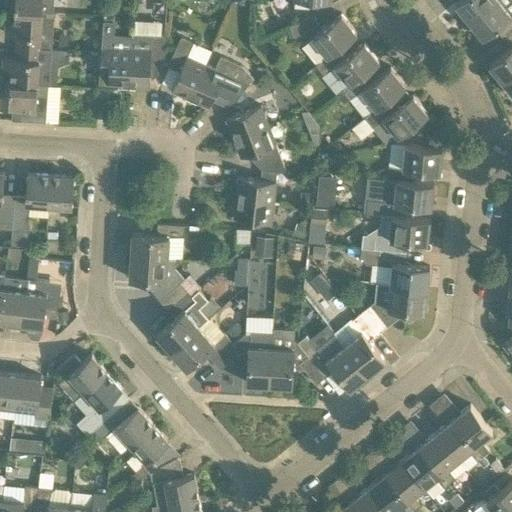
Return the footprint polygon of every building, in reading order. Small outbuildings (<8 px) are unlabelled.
[(15,0),(15,10),(54,13),(54,12),(52,12),(53,3),(54,3),(54,0),(15,0)] [(459,0),(455,3),(469,21),(495,0),(459,0)] [(511,0),(495,0),(469,21),(483,38),(495,29),(503,38),(511,30),(511,0)] [(51,50),(54,13),(15,10),(14,22),(6,22),(5,34),(17,35),(16,47),(51,50)] [(312,38),(327,56),(327,57),(337,48),(356,33),(341,14),(312,38)] [(295,38),(319,26),(314,15),(289,26),(295,38)] [(108,85),(128,86),(133,33),(131,33),(131,35),(113,34),(113,30),(102,29),(100,64),(99,84),(100,84),(101,67),(109,67),(108,85)] [(511,30),(503,38),(510,47),(489,64),(503,82),(511,74),(511,30)] [(164,34),(133,33),(128,86),(150,88),(151,70),(163,71),(164,34)] [(171,90),(190,99),(205,65),(186,56),(193,43),(180,37),(167,66),(179,72),(171,90)] [(344,58),(337,48),(327,57),(327,56),(316,65),(324,75),(335,66),(349,84),(350,84),(363,73),(379,61),(364,42),(344,58)] [(48,85),(51,50),(16,47),(15,59),(3,58),(2,70),(11,71),(10,83),(37,85),(37,84),(48,85)] [(215,69),(205,65),(190,99),(209,107),(216,91),(219,93),(228,102),(226,104),(226,105),(254,80),(241,66),(220,56),(215,69)] [(371,82),(363,73),(350,84),(349,84),(342,90),(350,100),(361,91),(376,109),(386,101),(405,85),(390,67),(371,82)] [(511,74),(503,82),(511,93),(511,74)] [(37,95),(37,85),(10,83),(8,108),(20,108),(19,120),(46,122),(47,96),(37,95)] [(247,99),(242,95),(236,103),(242,107),(247,99)] [(376,109),(364,118),(372,128),(384,119),(398,137),(428,113),(413,95),(393,110),(386,101),(376,109)] [(233,138),(268,125),(261,106),(226,119),(233,138)] [(302,112),(315,145),(319,143),(321,128),(310,115),(307,110),(302,112)] [(268,125),(233,138),(241,158),(255,152),(260,169),(276,171),(286,172),(276,144),(268,125)] [(343,152),(339,143),(328,148),(332,157),(343,152)] [(396,180),(414,182),(415,170),(440,172),(442,149),(405,145),(403,168),(388,167),(387,180),(396,181),(396,180)] [(275,181),(276,171),(260,169),(259,179),(239,177),(236,198),(273,202),(276,181),(275,181)] [(0,227),(12,229),(14,197),(3,196),(5,172),(0,171),(0,227)] [(27,173),(26,198),(25,203),(49,205),(51,175),(27,173)] [(51,175),(49,205),(72,207),(74,176),(51,175)] [(431,207),(434,184),(414,182),(396,180),(396,181),(387,180),(374,178),(372,199),(366,198),(365,212),(380,214),(380,215),(393,216),(405,217),(406,205),(431,207)] [(329,196),(315,195),(314,207),(329,208),(329,196)] [(271,223),(273,202),(236,198),(234,219),(271,223)] [(312,222),(327,223),(328,209),(313,208),(312,222)] [(405,217),(393,216),(380,215),(378,227),(365,234),(362,234),(360,248),(379,250),(401,252),(402,240),(427,243),(430,219),(405,217)] [(131,256),(168,259),(170,236),(184,238),(185,225),(157,223),(157,235),(132,233),(131,256)] [(292,236),(302,239),(305,229),(295,226),(292,236)] [(27,229),(12,229),(10,247),(25,248),(27,229)] [(257,236),(255,256),(272,257),(274,237),(257,236)] [(58,251),(59,240),(47,240),(46,251),(58,251)] [(296,259),(299,246),(289,244),(286,257),(296,259)] [(325,259),(326,247),(314,245),(313,258),(325,259)] [(21,248),(9,247),(7,259),(20,261),(21,248)] [(379,250),(360,248),(360,253),(366,264),(392,267),(390,286),(427,290),(430,267),(405,264),(406,253),(401,252),(379,250)] [(188,292),(180,282),(167,268),(168,259),(131,256),(129,279),(150,280),(149,285),(151,289),(157,297),(160,300),(159,300),(167,309),(188,292)] [(249,257),(238,257),(237,268),(248,269),(249,257)] [(310,280),(319,290),(329,282),(320,272),(310,280)] [(59,295),(47,293),(48,281),(27,279),(25,290),(21,323),(43,326),(44,317),(57,318),(59,295)] [(425,312),(427,290),(390,286),(390,287),(381,286),(378,288),(377,300),(371,305),(388,326),(407,310),(425,312)] [(511,287),(509,287),(505,287),(503,302),(507,303),(506,312),(511,312),(511,287)] [(0,317),(0,321),(21,323),(25,290),(4,288),(0,317)] [(156,334),(171,351),(200,327),(199,326),(208,319),(199,308),(207,300),(198,289),(191,295),(188,292),(167,309),(175,318),(156,334)] [(388,326),(371,305),(362,313),(378,334),(388,326)] [(60,324),(67,323),(66,320),(69,320),(68,310),(59,311),(60,324)] [(362,332),(344,346),(367,374),(385,360),(370,341),(378,334),(362,313),(352,320),(362,332)] [(245,331),(238,322),(228,331),(235,340),(244,332),(245,331)] [(200,327),(171,351),(186,368),(205,352),(212,361),(246,333),(246,332),(244,332),(233,342),(225,334),(214,344),(200,327)] [(269,385),(272,347),(273,327),(272,327),(271,331),(250,330),(250,332),(246,332),(246,333),(212,361),(220,370),(241,353),(248,354),(247,383),(269,385)] [(273,327),(272,347),(269,385),(292,386),(293,369),(299,363),(308,356),(298,342),(299,341),(293,341),(294,328),(273,327)] [(350,389),(367,374),(344,346),(335,334),(318,348),(317,349),(306,335),(299,341),(298,342),(308,356),(325,376),(334,369),(350,389)] [(511,337),(503,345),(509,353),(511,350),(511,337)] [(91,354),(82,363),(74,354),(57,368),(64,377),(58,382),(74,401),(84,392),(107,372),(91,354)] [(316,384),(325,376),(308,356),(299,363),(316,384)] [(0,405),(15,407),(20,374),(0,371),(0,405)] [(107,372),(84,392),(74,401),(85,414),(97,427),(121,406),(113,397),(122,389),(107,372)] [(51,398),(53,388),(40,386),(42,377),(20,374),(15,407),(17,407),(15,420),(35,422),(35,418),(48,420),(51,398)] [(431,402),(442,417),(457,406),(446,391),(431,402)] [(470,405),(453,419),(483,456),(489,451),(481,441),(493,432),(470,405)] [(129,415),(121,406),(97,427),(94,429),(103,438),(106,435),(121,453),(131,444),(153,424),(138,407),(129,415)] [(399,428),(408,442),(422,433),(413,419),(399,428)] [(469,451),(476,461),(477,460),(483,456),(453,419),(436,432),(458,460),(469,451)] [(149,474),(158,467),(162,465),(154,455),(169,442),(153,424),(131,444),(145,461),(135,470),(136,472),(141,478),(149,474)] [(436,432),(419,446),(449,483),(455,478),(447,468),(458,460),(436,432)] [(363,457),(375,472),(390,460),(378,445),(363,457)] [(435,478),(443,488),(449,483),(419,446),(402,459),(424,487),(435,478)] [(483,468),(489,463),(483,456),(477,460),(483,468)] [(177,457),(162,465),(158,467),(149,474),(151,482),(152,482),(156,504),(151,506),(199,497),(194,474),(183,476),(180,460),(177,457)] [(497,474),(504,469),(495,458),(489,464),(497,474)] [(424,487),(402,459),(385,473),(415,510),(421,505),(413,495),(424,487)] [(134,481),(141,478),(136,472),(131,475),(134,481)] [(331,481),(339,497),(355,490),(347,473),(331,481)] [(369,487),(388,511),(392,511),(401,505),(406,511),(412,511),(415,510),(385,473),(369,487)] [(478,487),(473,479),(465,485),(471,493),(478,487)] [(494,511),(506,511),(511,508),(511,481),(487,502),(494,511)] [(35,511),(39,487),(24,485),(22,501),(2,499),(0,511),(35,511)] [(69,490),(51,488),(39,487),(35,511),(70,511),(71,507),(72,494),(69,490)] [(352,500),(361,511),(388,511),(369,487),(352,500)] [(463,500),(456,492),(449,499),(455,507),(463,501),(463,500)] [(104,511),(106,495),(105,495),(96,494),(94,493),(92,509),(71,507),(70,511),(104,511)] [(152,511),(201,511),(199,497),(151,506),(152,511)] [(336,511),(361,511),(352,500),(336,511)]
